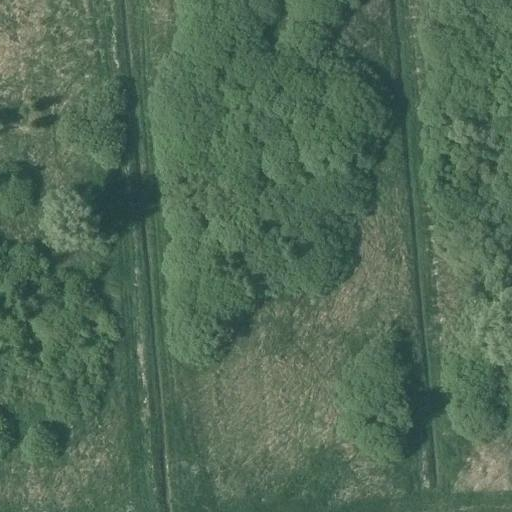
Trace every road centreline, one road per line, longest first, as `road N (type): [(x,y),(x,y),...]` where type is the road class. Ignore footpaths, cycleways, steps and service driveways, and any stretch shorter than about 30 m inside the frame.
road 1 (track): [(414,0),(456,502),(511,497)]
road 2 (track): [(187,511),(177,357)]
